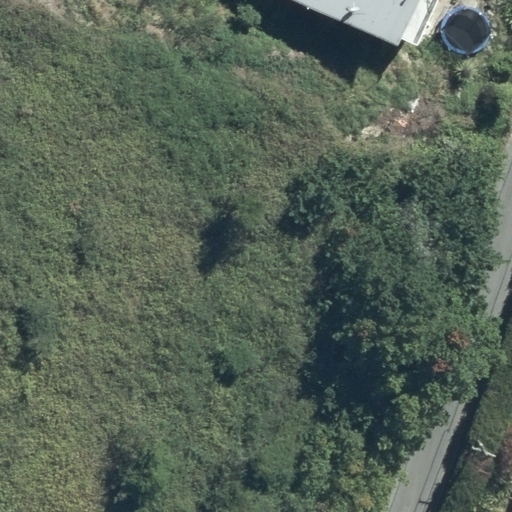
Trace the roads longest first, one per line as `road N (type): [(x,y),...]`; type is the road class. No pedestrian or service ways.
road 1 (trunk): [(379,511),(119,0)]
road 2 (residential): [(405,511),(511,205)]
